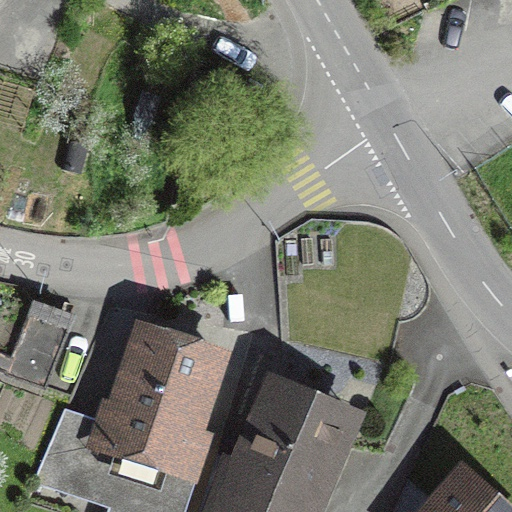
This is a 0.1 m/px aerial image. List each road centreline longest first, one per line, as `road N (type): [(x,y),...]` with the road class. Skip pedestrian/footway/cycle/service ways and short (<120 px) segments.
road 1 (residential): [(387,125),(197,265),(58,288),(0,272)]
road 2 (residential): [(387,125),(511,314)]
road 3 (residential): [(316,0),(387,125)]
